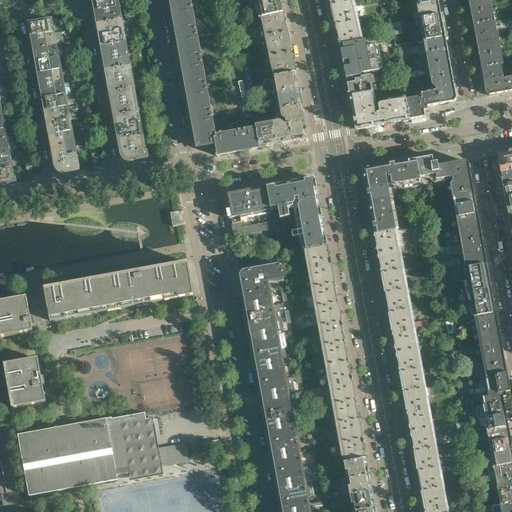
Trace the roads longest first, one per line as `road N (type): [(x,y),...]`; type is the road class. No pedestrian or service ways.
road 1 (tertiary): [(326,156),(392,511)]
road 2 (residential): [(475,129),(511,342)]
road 3 (residential): [(268,511),(230,307)]
road 4 (residential): [(209,311),(246,511)]
road 5 (residential): [(45,187),(12,0)]
road 6 (residential): [(81,0),(112,175)]
road 7 (residential): [(183,162),(155,0)]
road 8 (tertiary): [(296,0),(326,156)]
road 9 (tertiary): [(336,154),(306,0)]
road 10 (unclassified): [(336,154),(475,129)]
road 11 (residential): [(191,176),(186,189),(209,311)]
road 12 (residential): [(475,129),(452,0)]
road 13 (residential): [(230,307),(207,181)]
road 14 (residential): [(207,181),(326,156)]
road 15 (residential): [(90,331),(209,311)]
